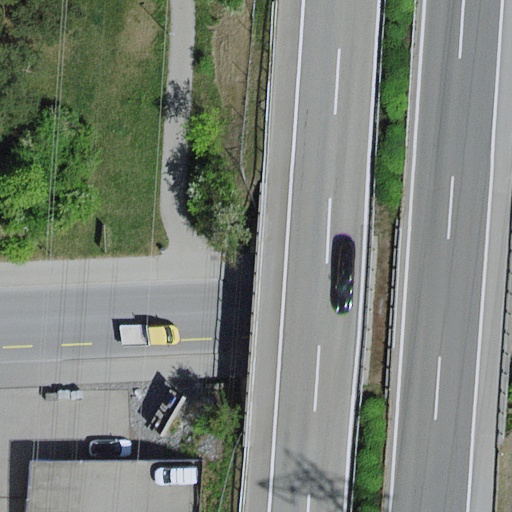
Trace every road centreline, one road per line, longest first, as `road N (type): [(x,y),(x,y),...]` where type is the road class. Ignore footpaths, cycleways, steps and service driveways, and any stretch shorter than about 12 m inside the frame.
road 1 (motorway): [(341,0),(306,511)]
road 2 (motorway): [(429,511),(463,0)]
road 3 (tertiary): [(0,321),(511,308)]
